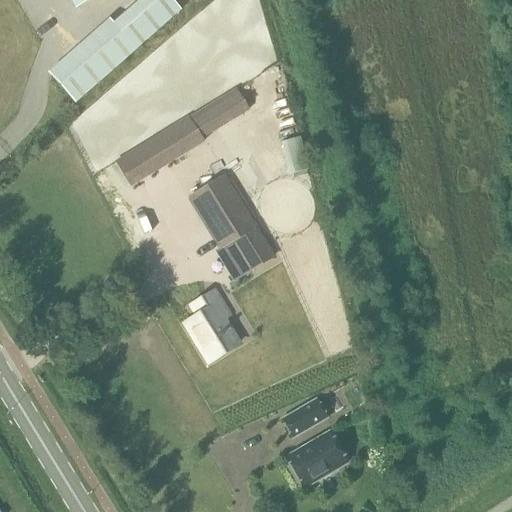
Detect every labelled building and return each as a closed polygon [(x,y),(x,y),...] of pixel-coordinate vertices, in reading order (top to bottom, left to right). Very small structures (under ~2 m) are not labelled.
[(72,0),(77,8),(90,0),(72,0)] [(219,118),(210,105),(115,163),(130,187),(202,143),(196,133),(219,118)] [(224,178),(189,198),(221,250),(239,239),(244,247),(221,262),(233,282),(249,272),(273,257),(251,222),(226,181),(224,178)] [(230,178),(226,181),(251,222),(255,220),(230,178)] [(185,325),(192,337),(208,364),(238,345),(222,319),(228,315),(215,293),(187,310),(193,320),(185,325)] [(327,420),(316,401),(281,421),(292,440),(327,420)] [(286,460),(303,489),(346,464),(329,435),(286,460)]
